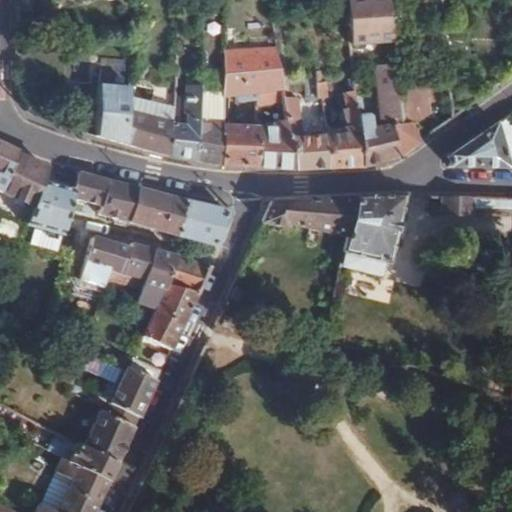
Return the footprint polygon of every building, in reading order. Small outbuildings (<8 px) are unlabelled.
[(393,0),(350,0),(354,44),(397,41),(393,0)] [(254,103),(254,106),(282,100),(281,95),(274,49),(252,51),(254,103)] [(254,103),(252,51),(224,52),(223,90),(228,90),(229,94),(235,94),(235,105),(254,103)] [(94,55),(66,53),(63,85),(91,86),(94,55)] [(320,68),(314,68),(317,94),(328,93),(327,79),(321,79),(320,68)] [(106,140),(124,144),(126,121),(127,109),(128,87),(129,71),(126,71),(123,75),(123,86),(98,86),(94,138),(106,140)] [(401,119),(399,88),(398,76),(381,79),(384,120),(371,120),(371,116),(369,112),(367,111),(363,111),(361,94),(354,94),(361,165),(381,161),(396,158),(393,119),(401,119)] [(350,166),(361,165),(354,94),(352,77),(348,78),(349,88),(344,89),(346,105),(344,107),(345,127),(329,126),(337,168),(350,166)] [(401,119),(393,119),(396,158),(418,144),(408,128),(426,111),(422,80),(399,88),(401,119)] [(151,88),(128,87),(127,109),(150,110),(151,88)] [(182,159),(194,161),(196,90),(196,87),(181,87),(179,116),(183,116),(183,129),(169,128),(168,156),(182,159)] [(221,165),(222,127),(221,121),(210,121),(210,105),(223,105),(223,90),(196,90),(194,161),(207,163),(221,165)] [(316,168),(337,168),(329,126),(314,128),(314,133),(305,133),(299,95),(281,95),(282,100),(285,120),(293,169),(316,168)] [(273,169),(293,169),(285,120),(272,123),(272,128),(258,128),(257,168),(273,169)] [(168,156),(169,128),(169,124),(126,121),(124,144),(141,149),(168,156)] [(492,122),(445,157),(447,167),(476,167),(506,167),(492,122)] [(257,168),(258,128),(222,127),(221,165),(231,166),(257,168)] [(0,145),(0,191),(2,193),(0,197),(0,250),(22,260),(28,246),(17,241),(24,225),(42,183),(47,172),(28,164),(12,157),(15,152),(0,145)] [(126,223),(135,190),(75,174),(71,190),(68,197),(72,199),(100,208),(99,215),(126,223)] [(68,197),(71,190),(42,183),(24,225),(58,236),(59,232),(62,233),(72,199),(68,197)] [(126,223),(172,237),(184,202),(161,197),(135,190),(126,223)] [(347,237),(356,195),(314,197),(267,200),(257,224),(286,229),(287,225),(347,237)] [(402,196),(356,195),(347,237),(340,266),(380,275),(382,262),(387,263),(402,196)] [(511,196),(439,195),(439,213),(511,217),(511,196)] [(184,202),(172,237),(213,250),(226,214),(206,208),(184,202)] [(118,273),(127,249),(89,238),(69,305),(93,312),(103,268),(118,273)] [(142,280),(151,252),(140,248),(129,244),(127,249),(118,273),(142,280)] [(134,301),(151,308),(160,290),(163,288),(174,259),(162,255),(151,252),(142,280),(134,301)] [(151,308),(138,336),(168,351),(179,329),(200,283),(207,268),(174,259),(163,288),(160,290),(151,308)] [(132,347),(127,358),(143,365),(147,355),(132,347)] [(112,366),(84,353),(81,363),(109,375),(112,366)] [(127,358),(106,405),(137,420),(147,396),(158,372),(143,365),(127,358)] [(63,367),(56,382),(68,387),(78,373),(63,367)] [(94,411),(78,448),(116,465),(127,441),(137,420),(106,405),(101,415),(94,411)] [(72,445),(65,462),(107,483),(111,474),(116,465),(78,448),(72,445)] [(93,511),(100,499),(107,483),(65,462),(60,473),(72,478),(66,492),(34,477),(31,484),(51,493),(48,500),(60,506),(56,511),(93,511)]
